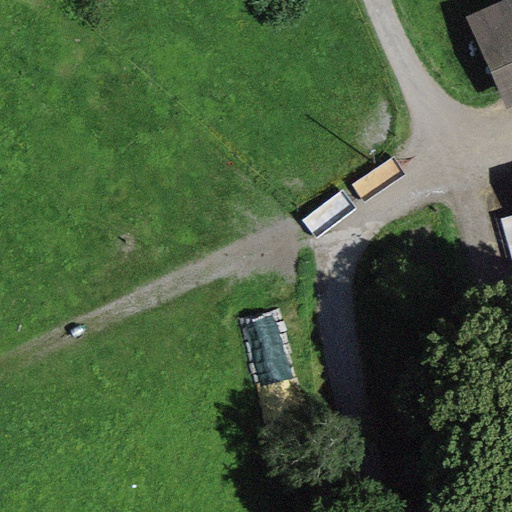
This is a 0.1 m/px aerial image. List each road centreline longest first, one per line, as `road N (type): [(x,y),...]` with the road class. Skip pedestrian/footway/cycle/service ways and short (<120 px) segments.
road 1 (track): [(377,511),(346,362),(343,266),(360,219),(441,139)]
road 2 (track): [(376,0),(441,139),(484,140)]
